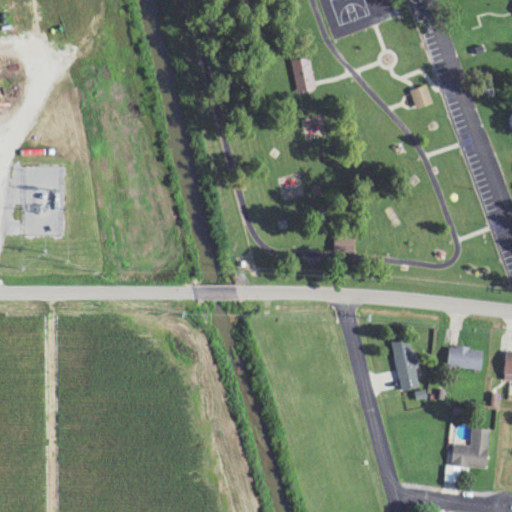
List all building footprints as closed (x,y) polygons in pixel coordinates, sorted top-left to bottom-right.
[(296,93),(315,92),(312,59),(294,61),(296,93)] [(417,111),(434,106),(429,87),(412,92),(417,111)] [(420,390),(414,340),(394,342),(400,392),(420,390)] [(485,350),(450,349),(450,369),(484,370),(485,350)] [(452,465),(487,471),(493,432),(474,429),(471,448),(455,445),(452,465)]
